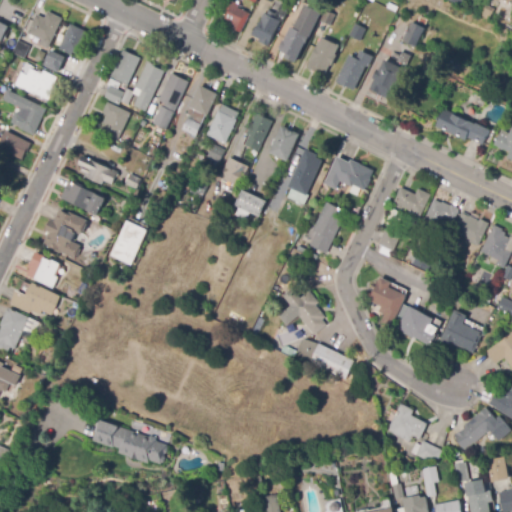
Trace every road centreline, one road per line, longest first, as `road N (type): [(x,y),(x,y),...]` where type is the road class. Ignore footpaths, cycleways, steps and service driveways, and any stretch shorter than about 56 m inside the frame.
road 1 (residential): [(99,0),(511,203)]
road 2 (residential): [(403,149),(343,275),(344,292),(375,354),(426,390),(464,392)]
road 3 (residential): [(122,11),(0,263)]
